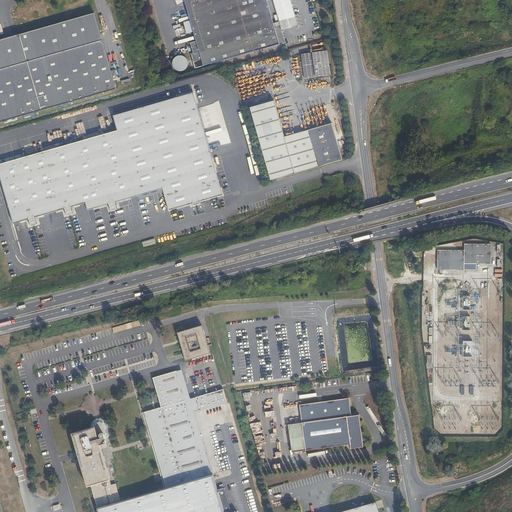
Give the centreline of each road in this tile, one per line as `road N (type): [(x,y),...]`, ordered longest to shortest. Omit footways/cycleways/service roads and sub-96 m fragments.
road 1 (trunk): [(511,179),(0,313)]
road 2 (trunk): [(0,327),(399,225)]
road 3 (trunk): [(511,52),(362,86)]
road 4 (tertiary): [(376,241),(395,392)]
